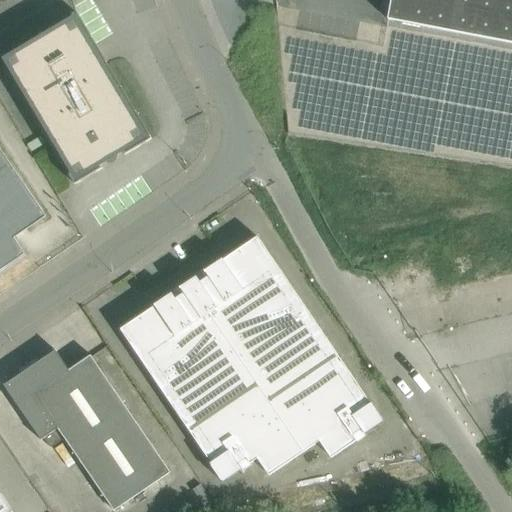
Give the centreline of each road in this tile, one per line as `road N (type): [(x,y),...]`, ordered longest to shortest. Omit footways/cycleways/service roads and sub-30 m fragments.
road 1 (unclassified): [(499,511),(328,273),(257,152)]
road 2 (unclassified): [(0,326),(257,152)]
road 3 (unclassified): [(257,152),(182,0)]
